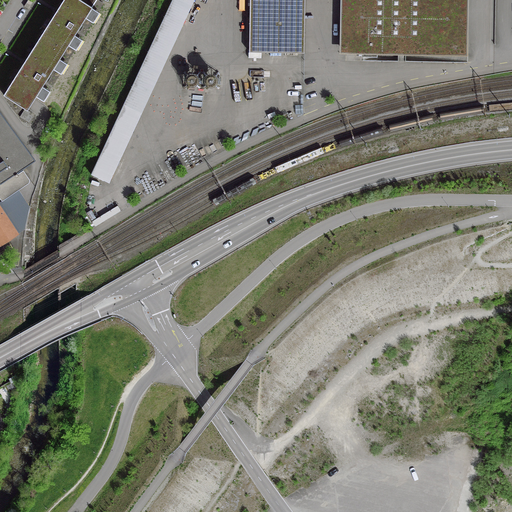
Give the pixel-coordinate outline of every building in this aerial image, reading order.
[(91,8),(79,0),(62,0),(35,44),(59,59),(91,8)] [(192,0),(174,0),(124,108),(139,115),(192,0)] [(305,0),(249,0),(249,52),(304,53),(305,0)] [(345,0),(344,54),(467,56),(467,48),(456,47),(456,0),(345,0)] [(2,95),(24,108),(26,110),(59,59),(35,44),(2,95)] [(24,120),(29,112),(26,110),(24,108),(19,117),(24,120)] [(0,244),(17,234),(0,208),(0,204),(1,200),(24,185),(27,183),(28,180),(24,174),(19,177),(15,172),(33,160),(0,114),(0,244)]
